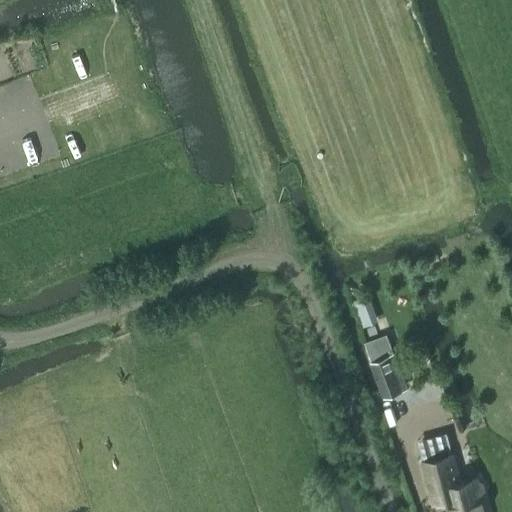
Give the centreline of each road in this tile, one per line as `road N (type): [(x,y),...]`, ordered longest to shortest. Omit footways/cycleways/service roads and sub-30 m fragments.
road 1 (track): [(275,186),(334,165),(466,206),(511,192)]
road 2 (track): [(270,258),(279,200),(240,85)]
